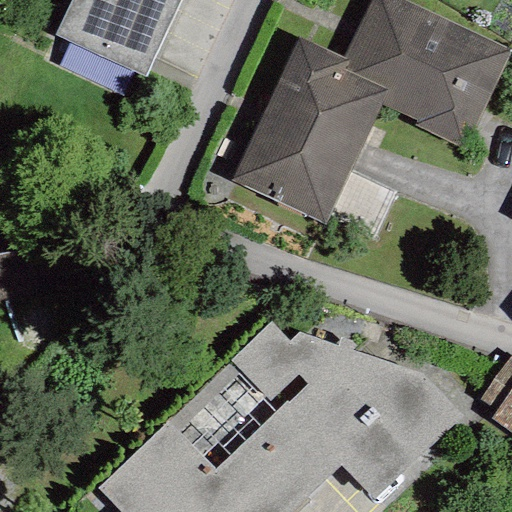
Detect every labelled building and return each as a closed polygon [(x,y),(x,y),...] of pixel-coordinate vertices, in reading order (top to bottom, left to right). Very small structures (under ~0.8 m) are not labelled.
[(144,77),(179,0),(71,0),(54,36),(144,77)] [(510,51),(394,0),(369,0),(344,58),(340,68),(385,88),(378,104),(415,120),(412,126),(466,150),(510,51)] [(297,37),(232,182),(324,223),(378,104),(385,88),(340,68),(344,58),(297,37)] [(0,256),(0,302),(32,287),(20,253),(0,256)] [(270,322),(97,490),(121,511),(296,511),(309,501),(305,498),(338,467),(368,500),(465,417),(423,373),(353,351),(357,342),(340,337),(337,348),(300,333),(287,342),(270,322)] [(511,355),(510,355),(478,400),(496,412),(489,419),(511,434),(511,355)]
